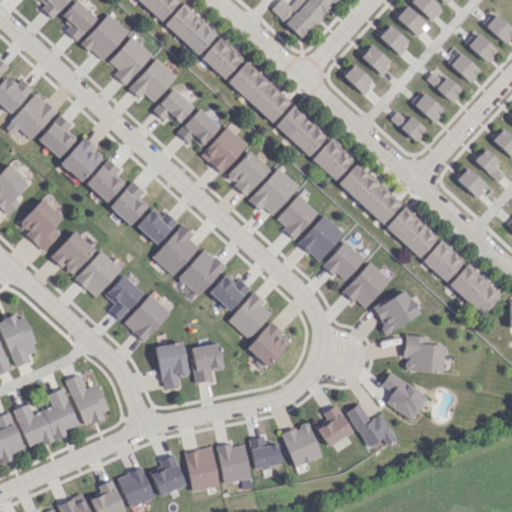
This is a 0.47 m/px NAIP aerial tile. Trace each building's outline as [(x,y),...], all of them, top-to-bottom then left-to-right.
[(65,0),(38,0),(43,4),(39,8),(50,18),(65,0)] [(73,0),(59,15),(67,22),(62,29),(74,40),(94,18),(74,0),(73,0)] [(136,0),(158,21),(177,1),(176,0),(136,0)] [(299,38),(333,0),(294,0),(289,6),(282,0),(277,0),(268,10),(299,38)] [(429,21),(440,9),(430,0),(409,0),(409,1),(429,21)] [(162,23),(194,54),(214,34),(182,3),(162,23)] [(424,23),(405,5),(394,17),(413,35),(424,23)] [(99,60),(126,32),(106,13),(79,42),(99,60)] [(511,31),(511,29),(494,13),(483,26),(502,43),(511,31)] [(377,36),(396,54),(407,42),(388,24),(377,36)] [(463,43),(484,62),(495,51),(474,31),(463,43)] [(122,84),(150,55),(130,36),(106,60),(114,68),(110,72),(122,84)] [(241,57),(219,36),(199,57),(221,78),(241,57)] [(389,63),(369,44),(358,56),(378,75),(389,63)] [(467,82),(478,70),(454,49),(443,60),(467,82)] [(137,98),(142,93),(151,101),(174,76),(153,58),(126,88),(137,98)] [(288,101),(245,61),(225,81),(269,122),(288,101)] [(371,82),(352,64),(341,75),(360,94),(371,82)] [(424,78),(448,102),(459,90),(435,67),(424,78)] [(18,78),(13,84),(4,76),(0,80),(0,106),(7,113),(30,89),(18,78)] [(161,120),(166,114),(175,123),(191,106),(171,88),(150,110),(161,120)] [(7,120),(28,139),(54,111),(34,92),(7,120)] [(441,111),(423,92),(412,103),(429,122),(441,111)] [(325,135),(292,104),(273,125),(306,155),(325,135)] [(217,127),(197,108),(174,132),(185,143),(189,138),(198,146),(217,127)] [(423,129),(408,115),(404,120),(395,111),(388,118),(412,140),(423,129)] [(74,138),(64,129),(69,124),(58,114),(35,138),(56,157),(74,138)] [(218,173),(245,145),(224,126),(198,154),(218,173)] [(509,157),(511,154),(511,138),(501,128),(490,140),(509,157)] [(57,163),(78,182),(102,155),(81,137),(57,163)] [(310,158),(331,180),(351,159),(330,138),(310,158)] [(502,174),(492,165),(496,161),(483,148),(471,160),(495,182),(502,174)] [(243,194),(267,170),(247,150),(223,175),(243,194)] [(116,169),(107,159),(84,182),(103,202),(123,183),(112,172),(116,169)] [(379,223),(399,203),(356,162),(336,183),(379,223)] [(0,169),(0,210),(5,216),(18,203),(12,197),(26,183),(6,163),(0,169)] [(257,210),(261,206),(269,214),(296,186),(276,167),(246,200),(257,210)] [(454,179),(475,198),(485,187),(465,167),(454,179)] [(128,225),(145,205),(136,197),(141,191),(130,181),(107,206),(128,225)] [(291,238),(315,213),(297,194),(272,218),(291,238)] [(60,218),(41,199),(15,223),(41,250),(58,234),(51,226),(60,218)] [(417,257),(436,236),(403,206),(383,227),(417,257)] [(154,244),(175,222),(164,212),(160,216),(150,207),(134,225),(154,244)] [(295,242),(315,261),(341,233),(321,215),(295,242)] [(150,256),(170,275),(196,247),(188,239),(192,235),(180,224),(150,256)] [(92,249),(71,230),(48,256),(69,274),(92,249)] [(334,272),(342,280),(362,259),(343,240),(319,265),(331,275),(334,272)] [(443,281),(462,261),(439,240),(420,260),(443,281)] [(196,295),(222,267),(202,249),(176,277),(196,295)] [(92,297),(118,269),(98,250),(72,278),(92,297)] [(360,309),(388,280),(368,261),(340,290),(360,309)] [(480,315),(499,294),(466,263),(446,284),(480,315)] [(207,291),(227,310),(248,288),(236,278),(232,282),(223,274),(207,291)] [(102,294),(110,303),(105,308),(115,319),(141,295),(122,275),(102,294)] [(370,308),(384,333),(416,314),(402,290),(370,308)] [(245,338),(270,312),(250,293),(225,320),(245,338)] [(121,322),(141,341),(168,312),(148,294),(121,322)] [(0,319),(0,335),(13,367),(28,361),(25,354),(35,350),(21,316),(15,319),(13,314),(0,319)] [(244,347),(264,366),(288,340),(268,322),(244,347)] [(439,373),(441,345),(418,343),(418,336),(402,334),(401,358),(404,358),(403,370),(439,373)] [(152,347),(160,388),(177,385),(175,377),(186,374),(180,341),(152,347)] [(188,347),(193,382),(210,380),(208,371),(220,369),(216,343),(188,347)] [(383,404),(411,419),(425,394),(385,373),(379,385),(389,391),(383,404)] [(107,414),(95,384),(83,389),(77,374),(63,380),(81,424),(107,414)] [(11,409),(26,446),(39,441),(41,445),(65,434),(63,430),(76,425),(60,388),(44,394),(49,406),(30,413),(26,403),(11,409)] [(343,412),(367,447),(378,439),(383,446),(394,438),(378,413),(368,419),(357,403),(343,412)] [(319,412),(323,421),(315,424),(324,445),(349,434),(335,404),(319,412)] [(0,462),(12,458),(10,453),(21,448),(7,412),(0,414),(0,462)] [(279,433),(293,467),(319,456),(305,422),(279,433)] [(247,438),(251,468),(278,464),(275,443),(265,444),(264,436),(247,438)] [(215,445),(220,482),(247,479),(243,445),(229,446),(229,443),(215,445)] [(182,452),(190,491),(217,485),(208,446),(182,452)] [(183,485),(171,454),(156,460),(158,466),(147,470),(156,495),(183,485)] [(151,498),(140,467),(115,477),(126,507),(151,498)] [(89,511),(116,511),(116,483),(96,483),(96,496),(89,496),(89,511)] [(56,511),(83,511),(83,499),(56,499),(56,511)]
